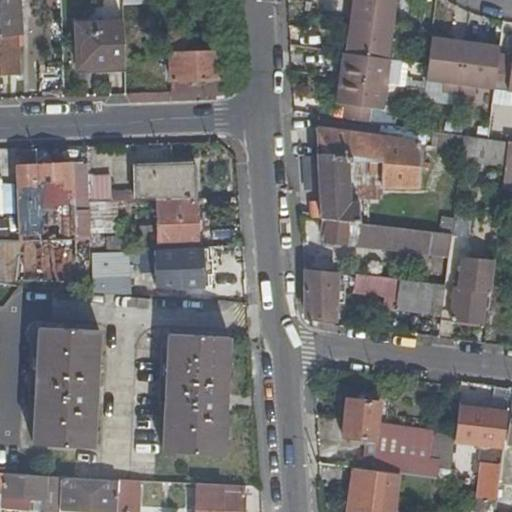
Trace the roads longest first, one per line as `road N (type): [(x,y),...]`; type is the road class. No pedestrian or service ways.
road 1 (tertiary): [(0,120),(264,116)]
road 2 (residential): [(276,340),(511,368)]
road 3 (residential): [(127,314),(34,312),(18,325),(7,418),(0,422)]
road 4 (tertiary): [(274,317),(264,116)]
road 5 (tertiary): [(287,511),(276,340)]
road 6 (residential): [(127,314),(116,465)]
road 7 (residential): [(274,317),(127,314)]
